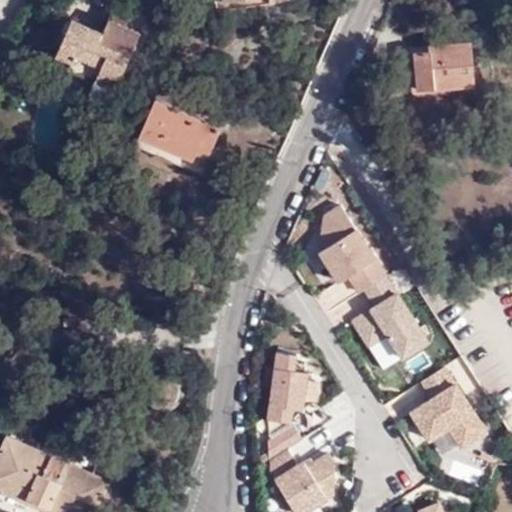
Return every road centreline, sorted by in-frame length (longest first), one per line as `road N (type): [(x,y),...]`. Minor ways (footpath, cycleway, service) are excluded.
road 1 (residential): [(369,0),(257,260),(220,467)]
road 2 (unknown): [(325,101),(430,275),(455,297),(511,319)]
